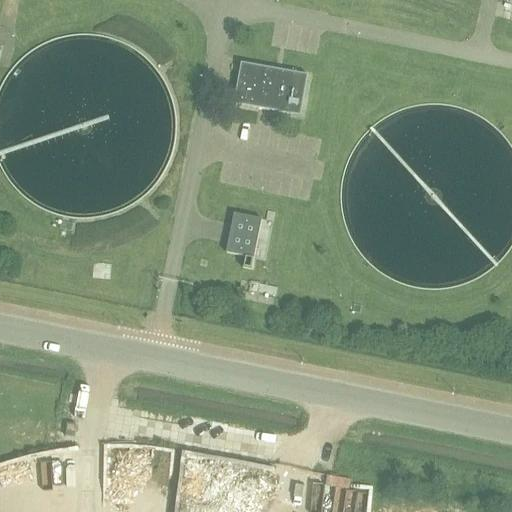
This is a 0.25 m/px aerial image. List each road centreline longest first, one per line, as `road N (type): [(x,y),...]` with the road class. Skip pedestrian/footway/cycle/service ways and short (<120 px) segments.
road 1 (unclassified): [(511,431),(0,329)]
road 2 (unknown): [(107,350),(85,511)]
road 3 (unknown): [(341,397),(289,475),(280,511)]
